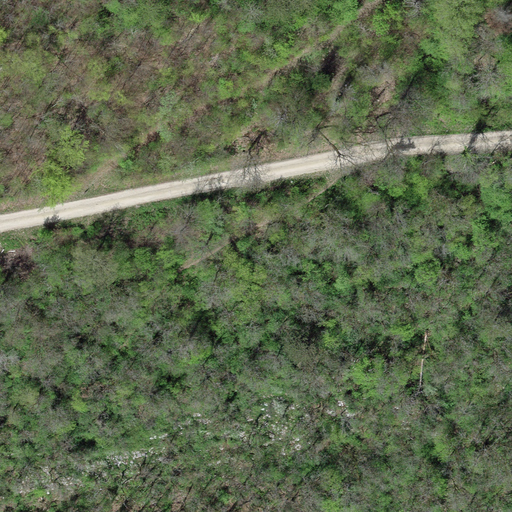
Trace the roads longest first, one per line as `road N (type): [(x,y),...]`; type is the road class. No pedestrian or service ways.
road 1 (track): [(511,139),(220,181),(0,224)]
road 2 (track): [(390,0),(268,83),(124,154),(71,211)]
